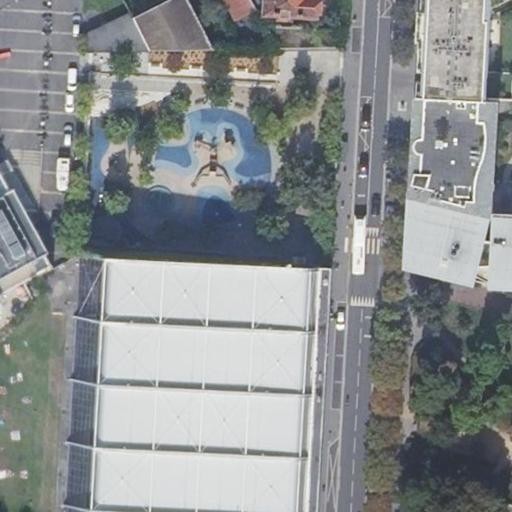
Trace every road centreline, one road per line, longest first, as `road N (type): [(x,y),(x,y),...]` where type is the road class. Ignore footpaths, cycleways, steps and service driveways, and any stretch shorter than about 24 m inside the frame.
road 1 (residential): [(352,511),(380,0)]
road 2 (unknown): [(91,231),(367,246)]
